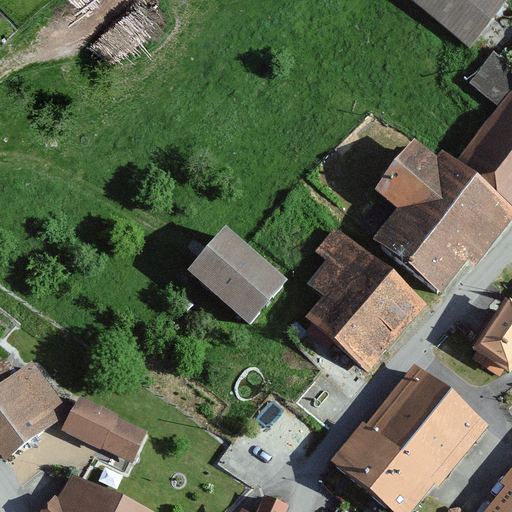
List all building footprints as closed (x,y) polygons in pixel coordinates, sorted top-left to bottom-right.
[(135,0),(95,36),(119,64),(164,25),(141,0),(135,0)] [(415,0),(470,42),(502,0),(415,0)] [(511,83),(455,156),(511,206),(511,83)] [(474,262),(511,209),(511,206),(455,156),(439,147),(432,154),(408,135),(369,186),(393,205),(370,235),(439,290),(462,255),(474,262)] [(218,222),(179,267),(243,322),(282,277),(218,222)] [(323,259),(304,282),(318,294),(301,315),(369,370),(424,303),(331,227),(312,250),(323,259)] [(511,366),(511,301),(499,293),(467,344),(478,350),(473,358),(500,374),(504,368),(509,371),(511,366)] [(28,361),(0,380),(0,458),(64,414),(28,361)] [(363,421),(331,460),(395,511),(411,511),(434,484),(439,488),(490,425),(416,365),(367,425),(363,421)] [(64,414),(55,427),(97,452),(99,446),(130,463),(144,428),(75,393),(64,414)] [(502,485),(479,511),(511,511),(511,461),(496,480),(502,485)] [(152,511),(69,474),(36,511),(152,511)] [(261,495),(250,511),(282,511),(286,503),(261,495)]
